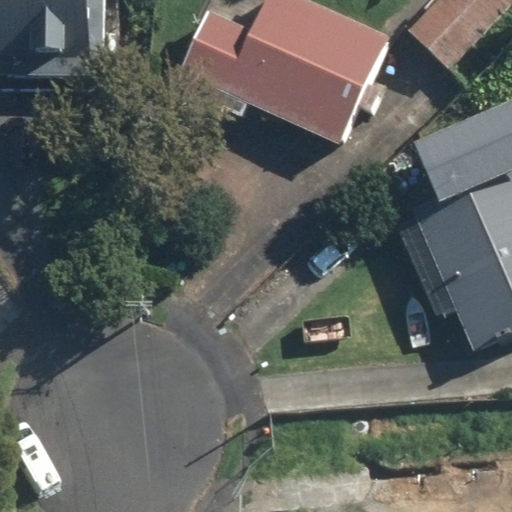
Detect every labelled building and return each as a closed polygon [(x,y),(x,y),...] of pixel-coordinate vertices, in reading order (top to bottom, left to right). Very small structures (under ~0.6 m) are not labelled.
[(111,0),(0,0),(0,82),(108,86),(111,0)] [(274,0),(261,31),(214,10),(185,76),(354,150),(403,38),(316,0),(274,0)] [(511,9),(511,0),(445,0),(414,32),(453,70),(511,9)] [(511,187),(511,105),(435,139),(466,208),(511,187)] [(489,356),(511,345),(511,203),(438,236),(489,356)] [(511,511),(511,448),(314,463),(317,511),(511,511)]
